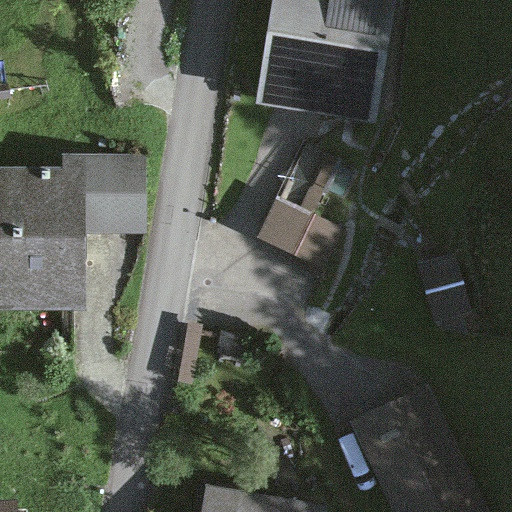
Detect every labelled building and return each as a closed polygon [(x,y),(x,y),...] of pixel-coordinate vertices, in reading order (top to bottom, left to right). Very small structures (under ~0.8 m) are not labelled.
[(386,0),(286,0),(272,92),(370,107),(386,0)] [(136,172),(0,173),(0,298),(75,297),(74,230),(136,229),(136,172)] [(281,204),(262,248),(329,278),(349,234),(281,204)] [(461,260),(424,268),(438,332),(475,324),(461,260)] [(483,511),(426,393),(360,425),(401,511),(483,511)] [(312,511),(313,511),(215,495),(212,511),(312,511)]
